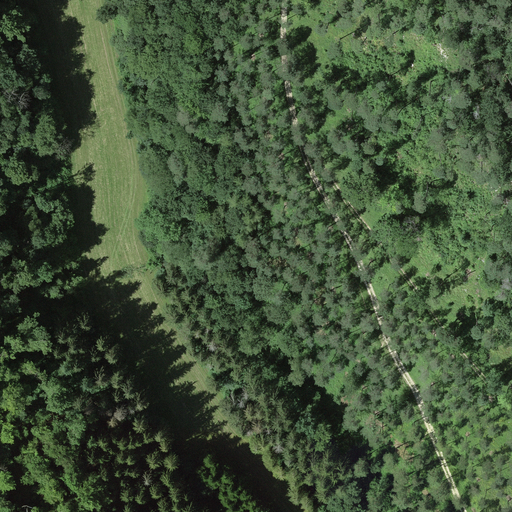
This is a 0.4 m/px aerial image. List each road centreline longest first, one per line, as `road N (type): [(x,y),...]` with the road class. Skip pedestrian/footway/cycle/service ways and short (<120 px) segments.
road 1 (track): [(283,0),(284,80),(297,139),(466,511)]
road 2 (track): [(511,409),(297,139)]
